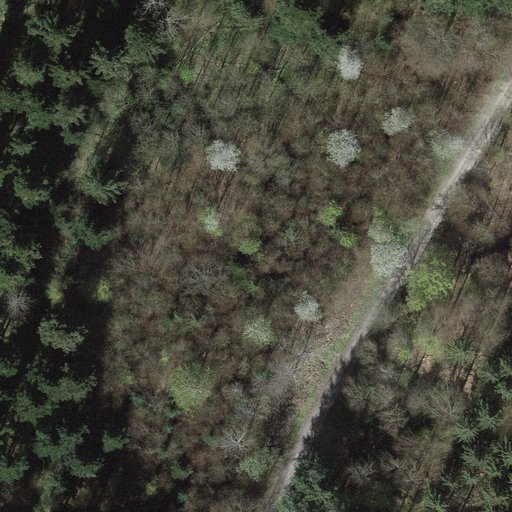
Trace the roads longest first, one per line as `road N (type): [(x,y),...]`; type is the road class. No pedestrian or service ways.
road 1 (track): [(511,80),(311,414),(261,511)]
road 2 (track): [(511,225),(399,272)]
